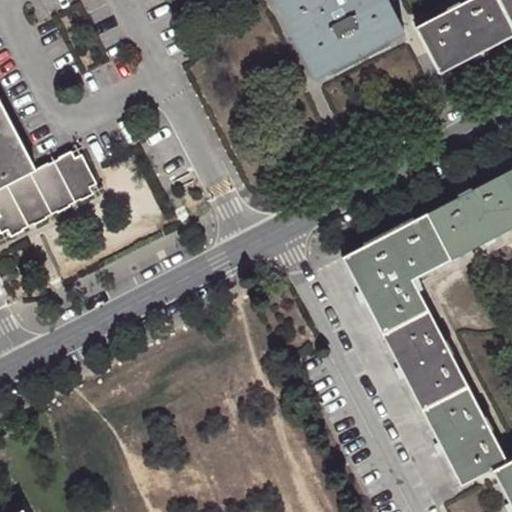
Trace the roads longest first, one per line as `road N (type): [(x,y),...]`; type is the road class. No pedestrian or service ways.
road 1 (residential): [(430,511),(294,234)]
road 2 (residential): [(123,0),(252,254)]
road 3 (tertiary): [(17,367),(252,254)]
road 4 (tertiary): [(294,234),(511,123)]
